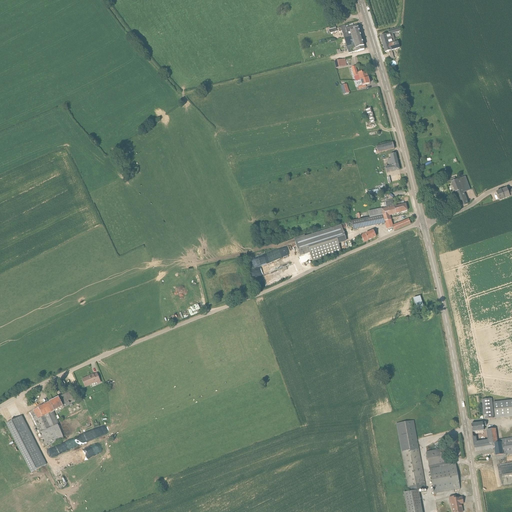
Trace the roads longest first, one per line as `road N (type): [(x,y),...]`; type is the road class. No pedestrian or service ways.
road 1 (unclassified): [(0,406),(128,344),(423,223)]
road 2 (track): [(104,0),(183,93),(370,51)]
road 3 (secondary): [(423,223),(479,511)]
road 4 (secondary): [(423,223),(360,0)]
